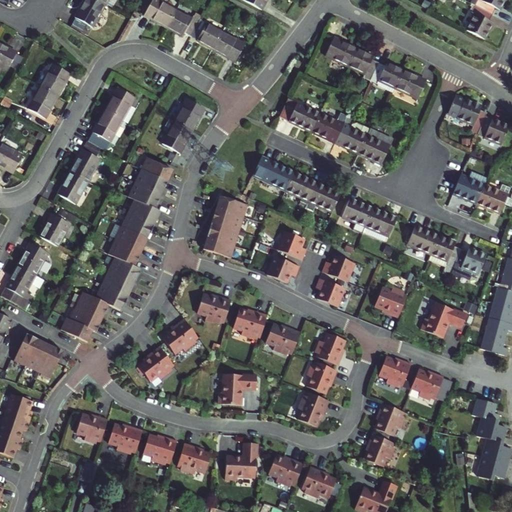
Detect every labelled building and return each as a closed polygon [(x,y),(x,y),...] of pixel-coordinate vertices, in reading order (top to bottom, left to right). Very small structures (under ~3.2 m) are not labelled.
[(93,28),(105,6),(94,0),(85,0),(75,18),(93,28)] [(153,0),(145,15),(167,27),(177,10),(159,0),(153,0)] [(242,0),(262,11),(267,0),(242,0)] [(478,0),(476,6),(493,15),(496,9),(500,11),(505,0),(482,0),(481,0),(478,0)] [(467,30),(485,39),(493,24),(490,22),(493,15),(476,6),(472,13),(475,14),(467,30)] [(193,19),(177,10),(167,27),(183,36),(185,34),(191,37),(201,19),(194,16),(193,19)] [(191,37),(195,39),(204,21),(201,19),(191,37)] [(204,21),(195,39),(213,50),(223,32),(204,21)] [(245,44),(223,32),(213,50),(235,62),(245,44)] [(348,67),(357,49),(334,38),(326,56),(348,67)] [(0,43),(0,67),(7,71),(17,53),(0,43)] [(370,81),(378,63),(372,60),(373,57),(357,49),(348,67),(364,74),(363,78),(370,81)] [(395,89),(403,71),(387,63),(385,66),(378,63),(370,81),(378,85),(378,86),(393,93),(395,89)] [(52,65),(40,86),(57,96),(69,74),(52,65)] [(403,71),(395,89),(417,99),(426,82),(403,71)] [(57,96),(40,86),(28,109),(45,118),(57,96)] [(117,89),(104,112),(122,121),(128,124),(136,109),(130,106),(134,99),(117,89)] [(486,116),(487,113),(481,110),(482,107),(465,99),(458,118),(474,125),(472,128),(479,131),(486,116)] [(187,100),(175,122),(192,132),(205,110),(187,100)] [(312,132),(320,115),(288,100),(280,118),(312,132)] [(109,143),(122,121),(104,112),(92,134),(109,143)] [(345,121),(347,118),(340,115),(336,122),(320,115),(312,132),(335,143),(345,121)] [(479,131),(478,135),(501,145),(509,126),(486,116),(479,131)] [(345,121),(335,143),(358,154),(366,136),(365,135),(368,129),(357,124),(352,124),(345,121)] [(180,154),(192,132),(175,122),(163,144),(180,154)] [(366,136),(358,154),(381,164),(390,147),(393,140),(370,129),(366,136)] [(22,156),(0,144),(0,166),(13,173),(22,156)] [(83,150),(70,172),(88,182),(100,160),(83,150)] [(60,330),(64,332),(87,343),(92,331),(96,333),(102,321),(100,320),(101,317),(103,318),(109,306),(121,312),(127,301),(125,300),(126,297),(128,298),(134,286),(132,285),(133,282),(135,283),(141,271),(134,267),(140,255),(139,254),(140,251),(142,252),(154,227),(152,226),(153,224),(155,225),(161,212),(155,209),(161,197),(159,196),(161,194),(162,194),(174,171),(147,157),(129,197),(134,199),(108,254),(115,257),(95,298),(83,292),(76,305),(69,320),(66,318),(60,330)] [(285,192),(294,173),(271,163),(262,181),(285,192)] [(58,194),(76,204),(88,182),(70,172),(58,194)] [(300,202),(307,205),(317,184),(294,173),(285,192),(301,199),(300,202)] [(453,194),(477,204),(485,186),(461,176),(453,194)] [(332,213),(341,195),(317,184),(307,205),(314,208),(316,205),(332,213)] [(508,196),(485,186),(477,204),(500,213),(508,196)] [(57,195),(53,204),(64,210),(69,202),(57,195)] [(211,226),(203,250),(232,259),(248,206),(220,198),(212,223),(214,223),(213,226),(211,226)] [(366,227),(374,209),(350,199),(343,217),(366,227)] [(366,227),(363,233),(386,242),(388,237),(389,237),(397,219),(374,209),(366,227)] [(50,220),(40,237),(58,247),(67,230),(50,220)] [(431,255),(439,237),(415,228),(408,245),(431,255)] [(277,251),(303,261),(306,254),(301,252),(302,248),(305,240),(285,232),(277,251)] [(453,268),(461,250),(454,248),(456,244),(439,237),(431,255),(429,260),(452,270),(453,268)] [(49,253),(31,243),(18,266),(36,276),(49,253)] [(461,250),(453,268),(460,271),(462,267),(478,274),(485,256),(468,249),(467,253),(461,250)] [(511,317),(511,315),(511,253),(510,259),(508,259),(500,289),(497,289),(481,348),(507,356),(509,349),(504,347),(508,330),(511,330),(511,317)] [(325,265),(322,273),(348,283),(355,264),(335,256),(331,264),(330,267),(325,265)] [(267,275),(288,283),(291,275),(292,272),(297,274),(300,267),(275,257),(267,275)] [(36,276),(18,266),(6,287),(24,297),(36,276)] [(345,289),(320,279),(317,286),(322,288),(321,291),(317,299),(338,308),(345,289)] [(382,288),(375,307),(383,310),(389,313),(389,315),(398,319),(407,296),(404,294),(405,292),(393,287),(392,291),(382,288)] [(221,323),(225,324),(232,301),(217,296),(216,298),(211,297),(203,294),(197,314),(207,317),(206,321),(220,325),(221,323)] [(425,319),(421,330),(443,338),(449,323),(462,328),(467,315),(454,309),(453,310),(435,303),(429,320),(425,319)] [(257,338),(261,339),(268,316),(253,311),(252,313),(247,312),(239,309),(233,329),(243,332),(242,336),(256,340),(257,338)] [(0,314),(0,345),(0,344),(0,342),(2,343),(12,320),(0,314)] [(196,341),(199,339),(184,319),(172,329),(174,331),(169,334),(163,339),(175,355),(183,349),(185,352),(197,343),(196,341)] [(288,354),(292,355),(301,333),(287,327),(286,329),(281,327),(273,324),(266,343),(275,347),(274,350),(288,356),(288,354)] [(316,357),(338,366),(342,356),(340,356),(342,350),(346,341),(327,333),(323,343),(319,341),(315,353),(317,354),(316,357)] [(26,334),(14,361),(50,378),(63,352),(51,346),(50,347),(48,346),(48,345),(26,334)] [(172,369),(175,367),(160,348),(148,357),(149,359),(145,362),(138,367),(151,383),(159,377),(161,380),(173,371),(172,369)] [(403,387),(412,364),(402,360),(401,363),(396,360),(387,357),(379,376),(388,379),(386,383),(398,388),(399,386),(403,387)] [(326,395),(330,385),(332,380),(334,381),(338,371),(315,362),(313,366),(311,365),(306,377),(310,378),(307,387),(326,395)] [(444,377),(434,373),(434,375),(428,373),(419,370),(411,389),(421,392),(419,396),(431,401),(432,398),(435,400),(444,377)] [(218,393),(218,405),(242,406),(242,390),(256,390),(257,376),(242,375),(242,376),(223,375),(222,393),(218,393)] [(324,416),(329,402),(307,393),(306,396),(303,395),(298,409),(301,411),(298,420),(317,428),(320,420),(322,415),(324,416)] [(12,395),(5,414),(30,422),(33,412),(29,411),(32,402),(12,395)] [(497,404),(477,399),(473,414),(483,416),(478,435),(488,438),(478,476),(493,481),(494,476),(504,478),(511,449),(502,447),(507,428),(497,425),(500,414),(495,413),(497,404)] [(405,413),(382,404),(378,414),(381,415),(379,420),(375,429),(394,437),(397,428),(401,429),(406,418),(404,417),(405,413)] [(0,429),(0,432),(20,439),(23,431),(26,432),(30,422),(5,414),(0,429)] [(108,420),(98,417),(98,419),(92,417),(83,414),(76,434),(86,437),(85,441),(97,444),(97,442),(101,443),(108,420)] [(118,447),(117,451),(131,455),(132,453),(136,454),(143,431),(129,426),(128,428),(123,427),(115,424),(109,444),(118,447)] [(0,453),(13,458),(16,449),(20,450),(23,440),(20,439),(0,432),(0,453)] [(178,441),(163,437),(163,439),(157,437),(150,435),(143,455),(153,457),(152,461),(166,466),(167,464),(170,465),(178,441)] [(395,444),(373,435),(369,445),(371,446),(369,451),(365,460),(384,468),(388,459),(392,460),(396,449),(394,448),(395,444)] [(199,448),(185,444),(178,467),(182,468),(181,470),(195,475),(196,471),(206,474),(212,455),(204,452),(199,450),(199,448)] [(259,445),(244,444),(243,458),(227,457),(226,480),(237,481),(237,477),(256,478),(257,459),(258,459),(259,445)] [(278,478),(276,482),(290,488),(291,486),(295,487),(304,464),(290,459),(289,461),(284,459),(276,456),(269,475),(278,478)] [(91,464),(86,479),(92,481),(97,466),(91,464)] [(311,467),(302,490),(306,491),(305,493),(319,499),(320,495),(329,499),(337,480),(329,477),(324,475),(325,473),(311,467)] [(397,486),(384,481),(378,493),(363,487),(354,509),(361,511),(365,511),(366,510),(371,511),(385,511),(391,499),(391,500),(397,486)] [(511,489),(504,487),(500,499),(511,502),(511,489)] [(477,495),(470,493),(471,505),(478,504),(477,495)] [(501,511),(504,502),(492,499),(489,510),(497,511),(501,511)] [(184,502),(176,500),(173,507),(181,510),(184,502)]
